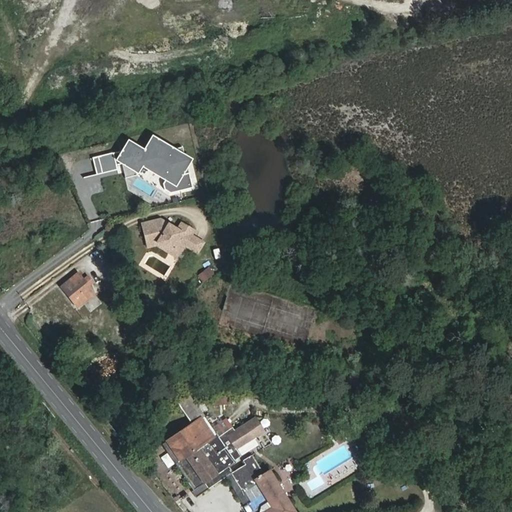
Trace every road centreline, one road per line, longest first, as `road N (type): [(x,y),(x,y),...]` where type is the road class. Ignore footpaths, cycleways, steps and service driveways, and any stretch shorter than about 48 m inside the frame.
road 1 (unknown): [(0,304),(126,220),(160,209),(198,209),(210,244)]
road 2 (secondary): [(0,323),(154,511)]
